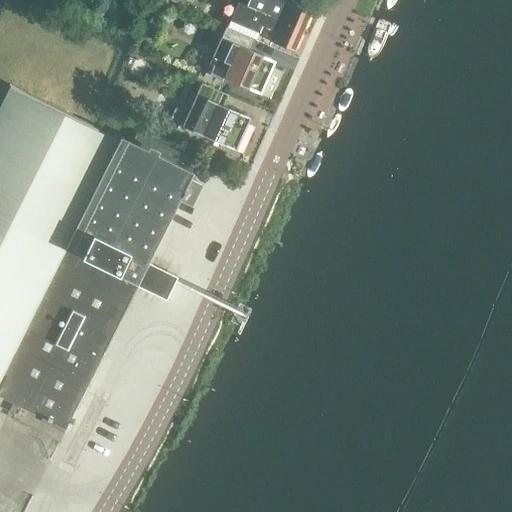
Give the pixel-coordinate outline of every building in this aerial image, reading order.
[(274,0),(258,0),(254,9),(304,30),(312,10),(290,0),(286,0),(285,4),(274,0)] [(304,30),(254,9),(239,2),(231,21),(233,22),(231,28),(253,38),(257,39),(259,33),(263,26),(274,31),(269,41),(294,52),(304,30)] [(253,38),(231,28),(226,26),(213,57),(230,65),(224,77),(261,94),(275,62),(248,49),(253,38)] [(182,126),(199,134),(236,151),(251,118),(224,106),(229,94),(202,83),(196,95),(182,126)] [(0,395),(66,428),(120,320),(138,284),(166,298),(178,274),(149,260),(180,198),(193,204),(202,185),(190,179),(193,172),(173,162),(179,152),(138,132),(132,142),(120,137),(119,140),(94,129),(81,122),(10,88),(0,109),(0,395)] [(133,119),(139,104),(126,98),(119,113),(133,119)]
